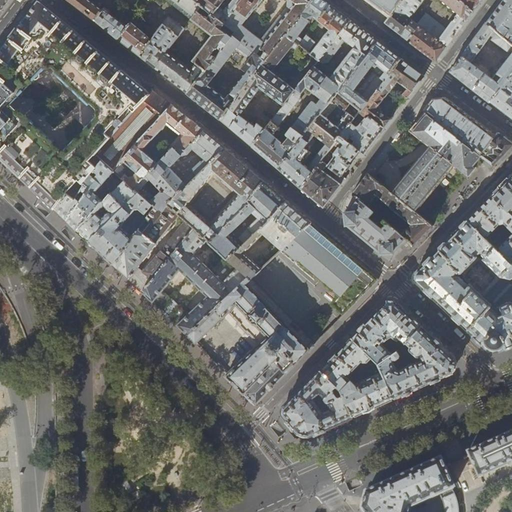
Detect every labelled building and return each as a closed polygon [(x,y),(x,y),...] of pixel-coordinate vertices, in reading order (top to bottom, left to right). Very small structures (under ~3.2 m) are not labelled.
[(67,0),(76,7),(94,21),(102,11),(88,0),(67,0)] [(169,80),(186,93),(232,36),(221,28),(224,24),(224,23),(212,14),(193,0),(167,0),(213,35),(193,61),(196,63),(190,70),(167,51),(184,29),(168,17),(150,40),(146,35),(130,23),(127,27),(109,13),(110,12),(105,8),(102,11),(94,21),(101,26),(107,31),(128,47),(165,76),(169,80)] [(219,6),(223,0),(193,0),(212,14),(219,6)] [(233,0),(228,7),(227,6),(224,10),(219,6),(212,14),(224,23),(241,0),(233,0)] [(241,0),(224,23),(224,24),(235,32),(233,36),(264,61),(285,35),(311,0),(241,0)] [(322,0),(311,0),(285,35),(299,45),(303,40),(298,36),(312,16),(318,20),(330,6),(322,0)] [(368,0),(369,1),(390,16),(401,0),(368,0)] [(401,0),(390,16),(385,22),(418,48),(432,58),(436,61),(452,39),(454,36),(472,11),(459,0),(401,0)] [(459,0),(472,11),(478,5),(480,0),(459,0)] [(511,0),(504,0),(487,23),(511,44),(511,0)] [(0,157),(10,167),(28,184),(45,201),(54,209),(66,193),(75,200),(84,184),(83,183),(102,160),(95,154),(149,94),(130,78),(115,66),(95,48),(57,17),(51,12),(38,1),(23,21),(7,43),(2,49),(0,52),(0,157)] [(339,13),(330,6),(318,20),(330,30),(318,44),(313,40),(321,30),(315,25),(303,40),(299,45),(319,60),(350,21),(339,13)] [(284,105),(265,130),(252,147),(262,155),(278,169),(331,101),(338,91),(377,41),(363,30),(362,30),(350,21),(319,60),(318,61),(321,63),(328,62),(341,45),(339,44),(342,39),(354,47),(330,79),(313,66),(305,76),(297,85),(297,88),(295,91),(284,105)] [(471,43),(450,72),(469,86),(472,88),(490,102),(511,73),(511,44),(487,23),(486,22),(471,43)] [(236,133),(252,147),(265,130),(257,124),(255,127),(239,115),(259,88),(284,105),(295,91),(275,75),(276,75),(271,71),(291,46),(296,49),(299,45),(285,35),(264,61),(220,120),(235,132),(236,133)] [(233,36),(232,36),(186,93),(203,106),(220,120),(264,61),(233,36)] [(361,105),(364,106),(400,59),(388,50),(377,41),(338,91),(351,102),(358,107),(359,105),(361,105)] [(411,67),(400,59),(364,106),(359,112),(366,117),(368,118),(369,116),(383,127),(390,119),(376,108),(397,81),(406,88),(400,97),(404,100),(406,99),(424,76),(423,76),(411,67)] [(511,73),(490,102),(501,111),(511,118),(511,73)] [(153,90),(149,94),(95,154),(102,160),(114,170),(113,171),(113,172),(124,181),(133,188),(158,163),(141,150),(166,124),(181,135),(170,148),(171,149),(173,148),(174,150),(186,149),(189,146),(191,143),(192,144),(204,130),(192,121),(187,117),(153,90)] [(351,102),(338,91),(331,101),(355,118),(359,112),(357,111),(355,114),(347,108),(351,102)] [(424,112),(425,113),(480,155),(495,136),(467,115),(445,98),(438,99),(432,100),(430,104),(424,112)] [(355,118),(331,101),(278,169),(287,177),(301,188),(321,161),(334,144),(337,141),(340,136),(351,123),(355,118)] [(431,147),(392,193),(414,211),(452,165),(468,176),(471,173),(475,168),(473,166),(481,156),(480,155),(425,113),(411,130),(431,147)] [(384,128),(383,127),(369,116),(368,118),(366,117),(359,125),(357,127),(351,123),(340,136),(359,151),(364,155),(364,154),(374,142),(384,128)] [(390,144),(394,147),(402,137),(411,125),(407,122),(390,144)] [(167,204),(167,203),(225,148),(213,138),(204,130),(192,144),(191,143),(189,146),(205,160),(202,162),(201,161),(192,170),(193,171),(182,181),(170,168),(187,151),(186,149),(174,150),(173,148),(171,149),(158,163),(133,188),(138,193),(152,204),(154,206),(158,209),(159,207),(162,210),(167,204)] [(498,132),(495,136),(480,155),(481,156),(485,159),(493,165),(494,164),(499,160),(511,146),(511,143),(507,140),(498,132)] [(350,164),(359,151),(340,136),(337,141),(341,144),(334,154),(332,153),(337,146),(334,144),(321,161),(326,164),(339,174),(341,176),(350,164)] [(245,165),(225,148),(167,203),(167,204),(194,228),(206,240),(209,242),(250,202),(248,200),(264,181),(245,165)] [(478,165),(484,170),(489,163),(483,158),(478,165)] [(66,219),(77,230),(103,201),(94,193),(113,172),(113,171),(114,170),(102,160),(83,183),(84,184),(75,200),(66,193),(54,209),(55,209),(66,219)] [(311,197),(323,207),(325,205),(334,193),(343,182),(345,179),(341,176),(339,174),(334,180),(322,170),(326,164),(321,161),(301,188),(311,197)] [(424,234),(433,226),(426,220),(414,211),(392,193),(372,176),(368,173),(360,183),(352,193),(357,197),(368,206),(369,205),(370,206),(377,199),(386,206),(388,204),(412,225),(404,233),(397,227),(400,223),(379,204),(373,211),(407,240),(413,245),(423,236),(424,234)] [(511,175),(503,184),(492,195),(509,213),(511,210),(511,175)] [(124,181),(111,193),(123,207),(138,193),(133,188),(124,181)] [(227,258),(267,221),(286,201),(272,189),(264,181),(248,200),(250,202),(209,242),(226,257),(227,258)] [(110,193),(103,201),(77,230),(84,236),(88,241),(123,207),(111,193),(110,193)] [(99,251),(112,264),(120,255),(130,242),(131,239),(131,238),(121,228),(122,226),(121,223),(135,208),(137,209),(139,209),(144,213),(152,204),(138,193),(123,207),(88,241),(99,251)] [(511,215),(509,213),(492,195),(480,208),(467,221),(511,264),(511,215)] [(402,245),(407,240),(373,211),(368,206),(357,197),(351,205),(345,212),(347,225),(381,253),(394,252),(402,245)] [(263,233),(282,250),(308,225),(311,222),(297,210),(286,201),(267,221),(227,258),(247,277),(250,280),(261,269),(243,253),(263,233)] [(112,264),(116,268),(118,270),(127,278),(141,292),(152,280),(194,228),(167,204),(162,210),(159,207),(158,209),(154,206),(145,218),(146,219),(145,219),(150,223),(142,233),(138,229),(137,231),(131,238),(131,239),(130,242),(120,255),(112,264)] [(132,227),(137,231),(138,229),(145,219),(146,219),(145,218),(142,216),(141,216),(132,227)] [(487,348),(493,349),(499,350),(511,344),(511,264),(467,221),(463,224),(443,246),(416,273),(416,281),(441,304),(467,329),(478,340),(487,348)] [(308,225),(282,250),(261,269),(271,282),(320,235),(308,225)] [(164,315),(175,325),(176,326),(181,331),(186,336),(214,310),(247,277),(227,258),(226,257),(212,272),(193,255),(206,240),(194,228),(152,280),(141,292),(151,302),(153,304),(164,315)] [(314,324),(324,333),(374,282),(336,249),(328,258),(355,281),(314,324)] [(246,283),(250,280),(247,277),(214,310),(186,336),(195,345),(221,318),(222,318),(229,312),(244,327),(259,342),(252,349),(252,350),(226,376),(242,392),(249,399),(256,406),(286,374),(314,345),(312,343),(308,346),(291,328),(288,324),(268,303),(267,304),(246,283)] [(355,334),(352,338),(359,345),(372,357),(378,363),(396,350),(399,348),(385,335),(390,330),(393,334),(395,332),(397,334),(396,335),(405,343),(406,341),(421,327),(407,314),(406,313),(394,302),(387,302),(385,304),(369,320),(358,331),(355,334)] [(438,343),(421,327),(406,341),(411,346),(409,347),(409,349),(415,354),(415,355),(420,355),(423,361),(416,364),(414,364),(411,365),(409,367),(400,371),(397,370),(394,362),(394,358),(396,358),(397,359),(400,356),(400,354),(396,350),(378,363),(394,398),(427,383),(453,371),(455,359),(438,343)] [(330,360),(320,370),(337,386),(340,389),(343,395),(353,416),(359,413),(394,398),(378,363),(375,365),(376,367),(371,369),(373,375),(354,383),(347,375),(361,361),(362,362),(367,362),(372,357),(359,345),(352,338),(336,353),(330,360)] [(291,424),(298,433),(310,435),(322,430),(353,416),(343,395),(339,396),(337,396),(334,391),(334,389),(337,386),(320,370),(307,383),(283,407),(283,415),(291,424)] [(511,433),(468,453),(469,455),(479,478),(511,462),(511,433)] [(452,462),(455,473),(469,470),(467,459),(452,462)] [(456,511),(456,507),(455,501),(454,496),(451,490),(453,489),(444,467),(441,460),(438,462),(377,489),(366,494),(365,496),(364,496),(363,502),(362,507),(363,508),(362,510),(363,511),(456,511)] [(139,482),(137,481),(134,480),(132,479),(127,480),(123,482),(122,484),(119,488),(119,492),(119,497),(122,501),(125,503),(126,504),(129,505),(133,505),(138,503),(140,501),(143,498),(144,493),(144,490),(142,486),(139,482)]
